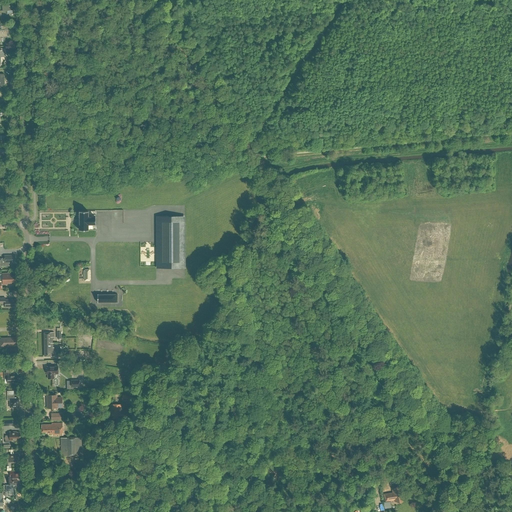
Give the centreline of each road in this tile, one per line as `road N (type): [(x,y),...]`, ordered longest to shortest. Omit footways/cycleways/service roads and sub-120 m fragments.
road 1 (track): [(254,156),(454,460),(466,482),(464,506)]
road 2 (tertiary): [(34,511),(26,223)]
road 3 (tertiary): [(26,223),(25,72),(41,0)]
